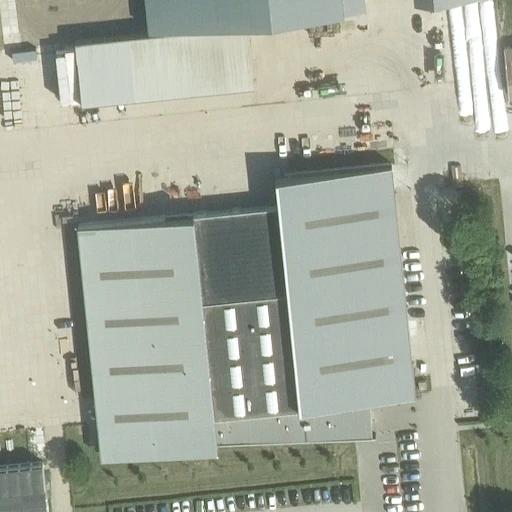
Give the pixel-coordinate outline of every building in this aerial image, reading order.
[(343,10),(342,0),(149,0),(153,29),(343,10)] [(385,43),(411,42),(410,19),(384,20),(385,43)] [(511,45),(503,47),(508,95),(511,94),(511,45)] [(311,61),(319,95),(337,90),(329,57),(311,61)] [(300,102),(314,102),(313,75),(278,76),(278,90),(300,89),(300,102)] [(78,225),(95,399),(100,446),(95,446),(95,447),(375,436),(375,435),(367,435),(366,421),(368,421),(368,413),(366,413),(365,399),(415,394),(392,164),(275,175),(278,204),(78,225)] [(0,511),(47,511),(42,462),(0,466),(0,511)]
